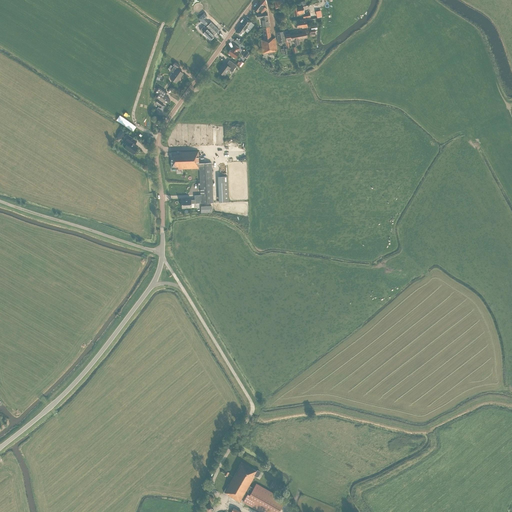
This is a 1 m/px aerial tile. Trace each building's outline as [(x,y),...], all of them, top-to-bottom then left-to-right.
[(276,9),(286,7),(284,0),(277,0),(274,1),(276,9)] [(314,0),(317,8),(321,7),(320,2),(322,2),(321,0),(314,0)] [(264,7),(259,3),(254,10),(258,12),(261,14),(263,14),(266,9),(264,7)] [(299,15),(302,14),(302,13),(310,11),(309,5),(293,8),(295,16),(299,15)] [(310,13),(310,14),(303,15),(304,18),(311,17),(311,19),(318,18),(322,17),(321,11),(316,12),(310,13)] [(267,13),(257,15),(258,19),(261,18),(263,28),(269,27),(267,13)] [(247,27),(250,30),(254,25),(246,19),(240,28),(244,31),(247,27)] [(302,27),(302,28),(310,27),(310,25),(307,25),(306,19),(295,21),(296,28),(302,27)] [(214,36),(219,30),(211,22),(211,23),(208,20),(204,24),(206,27),(206,28),(207,29),(203,33),(210,40),(214,36)] [(263,54),(277,52),(275,38),(271,39),(269,27),(263,28),(265,40),(261,40),(263,54)] [(241,36),(245,31),(244,31),(240,28),(236,33),(241,36)] [(307,30),(305,30),(302,31),(302,33),(297,34),(298,39),(299,39),(307,38),(306,34),(308,34),(307,30)] [(277,33),(278,43),(279,45),(283,44),(282,42),(285,42),(284,32),(277,33)] [(299,39),(298,39),(297,34),(290,35),(291,41),(294,40),(294,42),(299,41),(299,39)] [(237,57),(239,54),(237,52),(240,49),(235,45),(232,49),(228,54),(235,59),(237,57)] [(246,50),(242,55),(247,59),(251,53),(246,50)] [(224,63),(218,72),(224,76),(229,70),(232,72),(237,66),(230,60),(226,65),(224,63)] [(172,72),(174,73),(170,79),(176,83),(183,74),(177,69),(180,66),(175,62),(173,65),(174,66),(171,71),(172,72)] [(167,105),(170,100),(164,96),(167,93),(159,87),(155,93),(159,95),(157,98),(163,103),(166,105),(167,105)] [(157,109),(161,113),(166,106),(166,105),(163,103),(158,100),(155,103),(159,106),(158,107),(158,108),(157,109)] [(121,130),(117,136),(121,139),(125,133),(121,130)] [(133,154),(137,148),(134,146),(137,141),(129,136),(126,140),(128,142),(124,148),(133,154)] [(192,168),(192,170),(200,169),(201,195),(195,195),(195,200),(191,200),(191,199),(185,199),(185,201),(182,201),(182,208),(191,208),(191,204),(201,203),(213,203),(212,163),(199,164),(198,164),(198,156),(197,152),(171,153),(171,169),(192,168)] [(232,201),(247,201),(246,171),(231,172),(232,201)] [(221,202),(228,202),(228,176),(220,177),(221,202)] [(244,494),(249,497),(245,503),(260,511),(278,511),(286,500),(256,484),(254,488),(249,486),(254,477),(255,476),(257,477),(259,473),(256,471),(257,471),(241,462),(238,466),(239,467),(229,485),(228,484),(224,492),(229,495),(228,496),(240,502),(244,494)]
